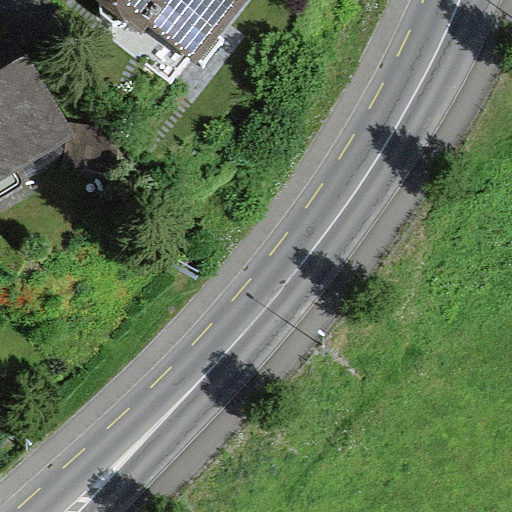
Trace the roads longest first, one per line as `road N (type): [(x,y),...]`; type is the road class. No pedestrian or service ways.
road 1 (secondary): [(222,358),(345,207),(459,0)]
road 2 (secondary): [(222,358),(129,424),(31,511)]
road 3 (secondary): [(97,511),(155,452),(222,358)]
